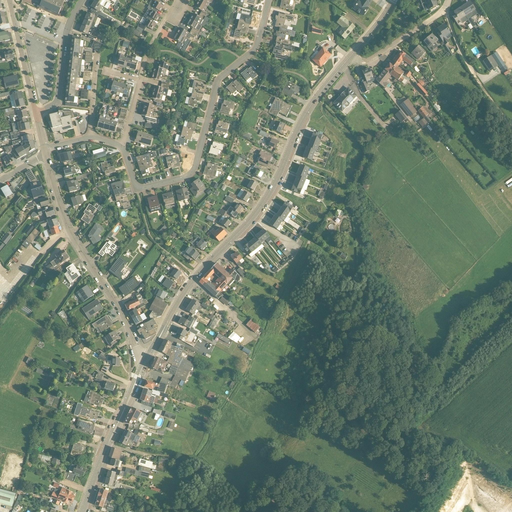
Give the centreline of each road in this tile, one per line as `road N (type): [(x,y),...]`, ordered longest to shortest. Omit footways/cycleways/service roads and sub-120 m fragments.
road 1 (secondary): [(145,365),(183,293),(261,206),(308,108),(351,55)]
road 2 (residential): [(268,0),(256,44),(218,79),(190,174),(137,189),(120,147)]
road 3 (residential): [(145,365),(71,232),(45,155)]
road 4 (secondary): [(82,511),(145,365)]
road 5 (track): [(511,127),(462,56),(445,9)]
road 6 (residential): [(35,112),(58,99),(66,28),(81,0)]
road 7 (residential): [(351,55),(367,61),(448,0)]
